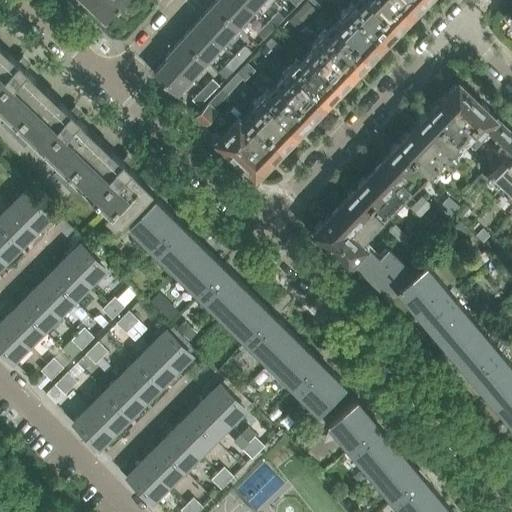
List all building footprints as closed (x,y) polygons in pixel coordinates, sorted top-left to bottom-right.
[(87,0),(105,16),(120,0),(87,0)] [(215,0),(213,3),(238,26),(253,8),(244,0),(215,0)] [(312,0),(307,0),(296,12),(305,21),(320,6),(312,0)] [(356,0),(352,0),(347,5),(385,41),(388,37),(391,37),(396,31),(396,29),(399,26),(372,0),(360,0),(359,2),(356,0)] [(372,0),(399,26),(402,26),(407,20),(407,18),(411,14),(413,11),(401,0),(372,0)] [(401,0),(413,11),(417,7),(419,7),(425,2),(424,0),(401,0)] [(205,12),(197,21),(222,43),(238,26),(213,3),(205,12)] [(345,16),(337,23),(370,56),(371,55),(373,56),(379,50),(379,47),(382,44),(385,41),(347,5),(347,4),(340,12),(345,16)] [(276,12),(268,21),(274,27),(282,18),(276,12)] [(296,12),(289,18),(299,27),(305,21),(296,12)] [(190,28),(181,38),(206,61),(222,43),(197,21),(190,28)] [(268,21),(257,32),(263,38),(274,27),(268,21)] [(325,27),(318,34),(356,71),(360,67),(362,67),(368,61),(368,59),(370,56),(337,23),(330,31),(325,27)] [(316,45),(308,53),(342,86),(342,85),(344,85),(350,79),(350,77),(353,74),(356,71),(318,34),(311,41),(316,45)] [(181,38),(165,55),(167,57),(190,78),(206,61),(181,38)] [(267,42),(264,44),(265,45),(273,52),(275,50),(279,46),(270,38),(267,42)] [(0,43),(0,105),(16,121),(47,89),(31,73),(25,68),(17,60),(12,55),(0,43)] [(244,45),(235,55),(241,61),(251,51),(244,45)] [(265,45),(259,52),(267,59),(273,53),(273,52),(265,45)] [(296,57),(289,64),(327,101),(331,96),(334,97),(339,91),(339,88),(342,86),(308,53),(301,61),(296,57)] [(235,55),(224,66),(230,72),(241,61),(235,55)] [(167,57),(154,72),(167,84),(171,88),(177,93),(190,78),(167,57)] [(247,62),(238,71),(245,78),(254,68),(247,62)] [(288,75),(280,83),(313,115),(316,115),(322,109),(321,107),(325,103),(327,101),(289,64),(283,70),(288,75)] [(238,71),(223,86),(231,93),(245,78),(238,71)] [(212,79),(202,89),(208,95),(218,85),(212,79)] [(444,95),(443,96),(465,117),(466,115),(470,118),(466,122),(469,125),(471,123),(480,131),(486,125),(492,131),(501,122),(488,109),(488,107),(482,102),(480,101),(458,80),(456,83),(453,82),(448,88),(448,91),(444,95)] [(258,105),(251,113),(284,145),(285,144),(287,145),(293,139),(293,136),(299,130),(303,126),(305,126),(311,120),(311,118),(313,115),(280,83),(273,90),(268,86),(261,93),(253,100),(258,105)] [(223,86),(209,101),(216,108),(231,93),(223,86)] [(47,89),(16,121),(70,172),(101,139),(83,123),(78,117),(70,110),(64,104),(47,89)] [(202,89),(191,99),(198,105),(208,95),(202,89)] [(430,110),(428,111),(460,142),(467,135),(472,139),(480,131),(471,123),(469,125),(466,122),(470,118),(466,115),(465,117),(443,96),(442,98),(438,102),(435,102),(430,107),(430,110)] [(193,118),(202,127),(218,110),(216,108),(209,101),(193,118)] [(415,125),(413,127),(435,148),(437,146),(440,149),(437,153),(440,156),(442,154),(450,162),(456,155),(452,151),(460,142),(428,111),(427,113),(424,113),(419,118),(419,121),(415,125)] [(238,116),(231,123),(270,160),(274,156),(276,156),(282,150),(282,147),(284,145),(251,113),(243,121),(238,116)] [(492,172),(490,175),(505,190),(511,183),(511,132),(501,122),(492,131),(503,142),(497,148),(506,157),(492,172)] [(230,135),(221,144),(223,146),(223,149),(229,154),(231,154),(255,176),(256,174),(259,174),(264,168),(264,166),(270,160),(231,123),(225,130),(230,135)] [(401,140),(398,143),(427,170),(430,173),(438,165),(443,169),(450,162),(442,154),(440,156),(437,153),(440,149),(437,146),(435,148),(413,127),(413,128),(409,132),(406,132),(401,137),(401,140)] [(101,139),(70,172),(80,182),(121,221),(124,217),(152,188),(138,175),(135,172),(130,167),(122,159),(116,154),(101,139)] [(380,162),(377,164),(407,192),(427,170),(398,143),(395,143),(390,149),(390,151),(380,162)] [(357,185),(356,186),(385,214),(407,192),(377,164),(375,166),(365,177),(362,177),(357,183),(357,185)] [(482,170),(471,181),(477,187),(488,175),(482,170)] [(471,181),(462,190),(468,196),(477,187),(471,181)] [(337,206),(334,209),(360,234),(371,223),(374,226),(385,214),(356,186),(355,188),(352,188),(347,193),(347,196),(337,206)] [(28,188),(11,205),(36,229),(47,218),(46,217),(50,214),(51,212),(28,188)] [(422,194),(416,200),(425,209),(431,202),(422,194)] [(155,196),(130,222),(177,269),(203,244),(182,223),(174,216),(155,196)] [(416,200),(410,206),(419,215),(425,209),(416,200)] [(463,204),(456,211),(463,220),(471,211),(463,204)] [(11,205),(0,216),(0,223),(20,244),(24,240),(25,240),(36,229),(11,205)] [(314,230),(313,232),(347,265),(352,259),(365,245),(357,237),(360,234),(334,209),(332,211),(322,222),(319,222),(314,227),(314,230)] [(62,216),(55,224),(55,225),(67,235),(73,228),(74,227),(62,216)] [(0,223),(0,254),(6,260),(17,249),(16,248),(20,244),(0,223)] [(394,224),(388,230),(397,239),(403,232),(394,224)] [(482,225),(475,232),(482,239),(488,232),(482,225)] [(403,232),(397,239),(405,247),(412,241),(403,232)] [(492,234),(485,242),(493,249),(500,242),(492,234)] [(76,246),(64,257),(89,282),(105,266),(81,242),(79,244),(76,247),(76,246)] [(203,244),(177,269),(224,316),(250,290),(229,270),(222,262),(203,244)] [(365,245),(352,259),(389,295),(398,287),(414,274),(387,248),(379,257),(366,245),(365,245)] [(54,270),(50,274),(74,297),(89,282),(64,257),(53,269),(54,270)] [(174,270),(168,264),(163,269),(169,275),(174,270)] [(414,274),(398,287),(420,313),(427,321),(448,346),(476,323),(426,264),(414,274)] [(45,277),(34,288),(58,313),(74,297),(50,274),(46,278),(45,277)] [(23,300),(19,304),(43,328),(58,313),(34,288),(23,299),(23,300)] [(250,290),(224,316),(270,361),(295,334),(276,316),(269,308),(250,290)] [(114,295),(108,301),(118,311),(124,305),(114,295)] [(108,301),(102,308),(111,318),(118,311),(108,301)] [(14,307),(3,319),(28,343),(43,328),(19,304),(15,308),(14,307)] [(129,309),(122,315),(132,325),(139,319),(129,309)] [(122,315),(116,322),(126,332),(132,325),(122,315)] [(0,347),(12,359),(28,343),(3,319),(0,321),(0,347)] [(184,319),(176,327),(189,339),(197,331),(184,319)] [(511,365),(476,323),(448,346),(466,368),(473,375),(491,397),(511,378),(511,365)] [(84,325),(78,332),(88,342),(94,335),(84,325)] [(167,328),(151,344),(176,369),(187,358),(186,357),(189,354),(191,352),(167,328)] [(78,332),(71,338),(81,348),(88,342),(78,332)] [(295,334),(270,361),(319,409),(344,383),(324,362),(316,355),(295,334)] [(98,339),(92,346),(102,356),(108,349),(98,339)] [(151,344),(136,360),(160,383),(164,379),(165,380),(176,369),(151,344)] [(92,346),(85,352),(95,362),(102,356),(92,346)] [(53,356),(47,362),(57,372),(63,366),(53,356)] [(136,360),(121,375),(145,399),(156,388),(156,387),(160,383),(136,360)] [(47,362),(41,369),(50,379),(57,372),(47,362)] [(68,370),(61,376),(71,386),(78,380),(68,370)] [(121,375),(105,390),(129,414),(133,410),(134,411),(145,399),(121,375)] [(61,376),(55,383),(65,393),(71,386),(61,376)] [(511,378),(491,397),(509,418),(511,421),(511,378)] [(215,386),(204,397),(229,422),(245,406),(221,382),(219,384),(216,387),(215,386)] [(105,390),(90,405),(115,430),(126,419),(125,418),(129,414),(105,390)] [(194,409),(190,413),(214,437),(229,422),(204,397),(193,408),(194,409)] [(357,397),(329,421),(372,472),(400,449),(383,428),(375,419),(357,397)] [(75,421),(74,421),(98,445),(103,440),(104,441),(115,430),(90,405),(75,421)] [(185,416),(174,428),(198,452),(214,437),(190,413),(186,417),(185,416)] [(163,440),(159,444),(183,467),(198,452),(174,428),(162,439),(163,440)] [(254,434),(248,441),(258,451),(264,444),(254,434)] [(248,441),(242,447),(252,457),(258,451),(248,441)] [(154,447),(143,458),(168,483),(183,467),(159,444),(155,448),(154,447)] [(400,449),(372,472),(405,511),(427,511),(443,499),(425,478),(418,470),(400,449)] [(133,470),(128,475),(152,499),(152,498),(168,483),(143,458),(132,469),(133,470)] [(224,465),(217,471),(227,481),(234,475),(224,465)] [(217,471),(211,478),(221,488),(227,481),(217,471)] [(359,472),(353,477),(358,484),(365,478),(359,472)] [(193,496),(187,502),(196,511),(203,506),(193,496)] [(453,511),(443,499),(427,511),(453,511)] [(196,511),(187,502),(180,508),(183,511),(196,511)]
